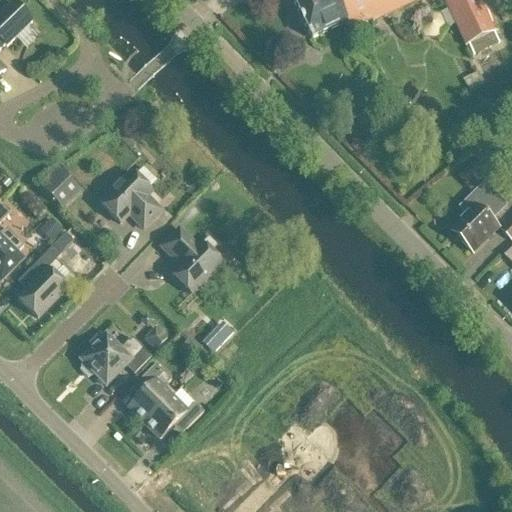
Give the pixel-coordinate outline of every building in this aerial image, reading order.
[(428,0),(300,0),(292,4),(311,44),(346,27),(349,32),(361,27),(362,29),(372,25),(373,27),(428,0)] [(467,50),(468,49),(474,60),(498,48),(492,37),(495,35),(477,0),(447,0),(442,2),(467,50)] [(0,79),(5,75),(0,70),(0,54),(5,50),(7,52),(32,28),(12,7),(0,19),(0,79)] [(38,191),(63,214),(80,196),(56,172),(38,191)] [(100,209),(120,229),(130,219),(134,223),(133,225),(143,235),(160,217),(146,202),(151,198),(131,178),(100,209)] [(461,213),(468,221),(461,227),(463,229),(454,238),(474,258),(499,233),(492,226),(507,211),(495,199),(485,189),(461,213)] [(0,286),(0,287),(23,264),(17,258),(24,251),(7,234),(0,240),(0,228),(9,219),(0,210),(0,286)] [(39,235),(51,246),(62,235),(51,223),(39,235)] [(511,223),(501,235),(511,245),(511,223)] [(171,280),(191,299),(221,269),(209,258),(217,251),(208,242),(197,253),(179,234),(161,252),(176,267),(177,266),(181,269),(171,280)] [(65,239),(53,252),(60,259),(73,246),(65,239)] [(17,304),(37,323),(66,294),(54,281),(62,273),(55,266),(61,260),(60,259),(53,252),(52,252),(29,274),(38,283),(17,304)] [(156,332),(143,345),(154,356),(167,343),(156,332)] [(180,338),(207,365),(210,361),(183,334),(180,338)] [(80,366),(83,369),(81,372),(90,382),(93,379),(105,391),(125,371),(134,380),(151,363),(131,343),(120,354),(105,340),(102,343),(99,341),(89,350),(92,353),(80,366)] [(210,345),(208,343),(201,349),(213,360),(214,359),(219,354),(210,345)] [(170,385),(155,370),(138,387),(146,395),(128,414),(144,430),(171,403),(174,399),(165,390),(170,385)] [(218,393),(220,392),(226,386),(218,378),(216,376),(209,384),(218,393)] [(186,417),(171,403),(144,430),(159,445),(178,426),(186,435),(203,418),(194,409),(186,417)] [(387,461),(403,445),(375,417),(366,425),(350,408),(322,434),(339,451),(332,458),(359,487),(372,475),(381,483),(395,469),(387,461)] [(184,473),(207,496),(227,477),(237,487),(254,470),(241,457),(232,465),(213,446),(184,473)]
